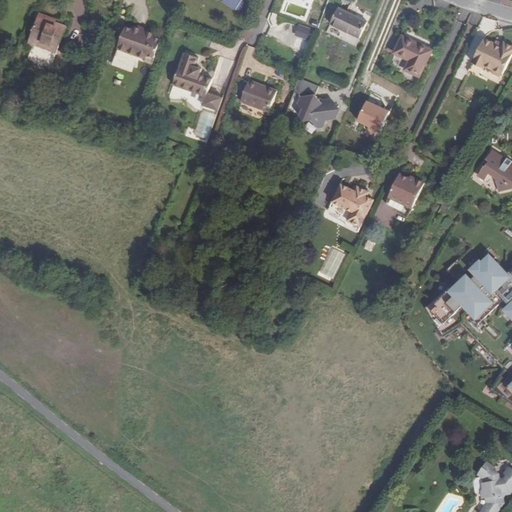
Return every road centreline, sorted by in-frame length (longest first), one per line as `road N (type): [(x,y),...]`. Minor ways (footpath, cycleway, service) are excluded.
road 1 (unknown): [(375,207),(475,8)]
road 2 (residential): [(0,378),(169,511)]
